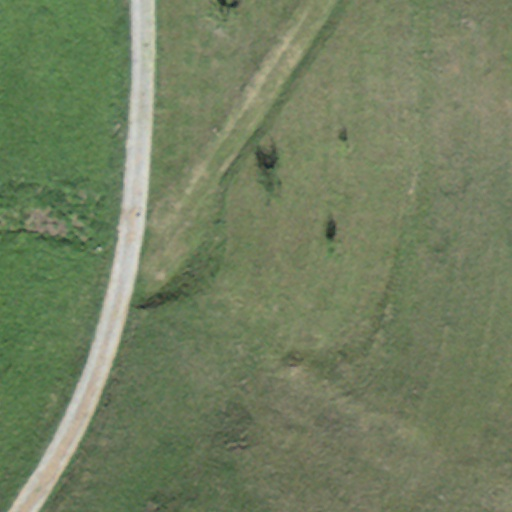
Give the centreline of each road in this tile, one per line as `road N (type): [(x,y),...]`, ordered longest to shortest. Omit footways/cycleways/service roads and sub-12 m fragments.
road 1 (track): [(148,0),(120,292),(75,420),(21,511)]
road 2 (track): [(120,292),(320,0)]
